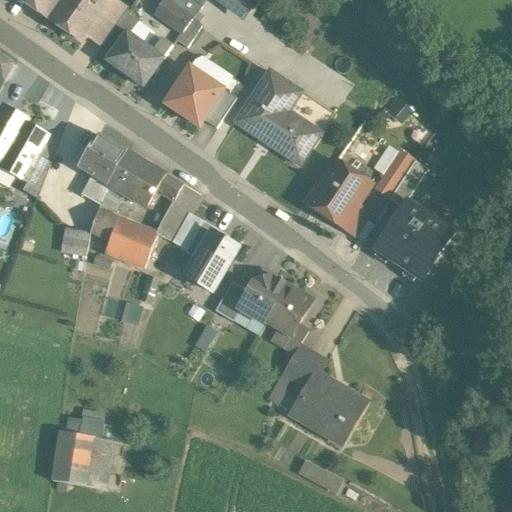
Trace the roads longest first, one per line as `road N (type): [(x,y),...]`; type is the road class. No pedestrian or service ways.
road 1 (residential): [(0,29),(151,134),(409,345)]
road 2 (track): [(409,345),(430,392),(451,511)]
